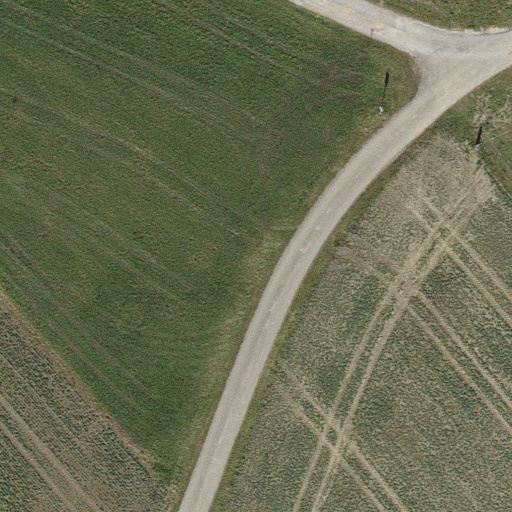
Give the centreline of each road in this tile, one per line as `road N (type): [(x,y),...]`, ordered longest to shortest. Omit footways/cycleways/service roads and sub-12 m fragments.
road 1 (track): [(192,511),(319,232),(465,62)]
road 2 (track): [(333,0),(465,62)]
